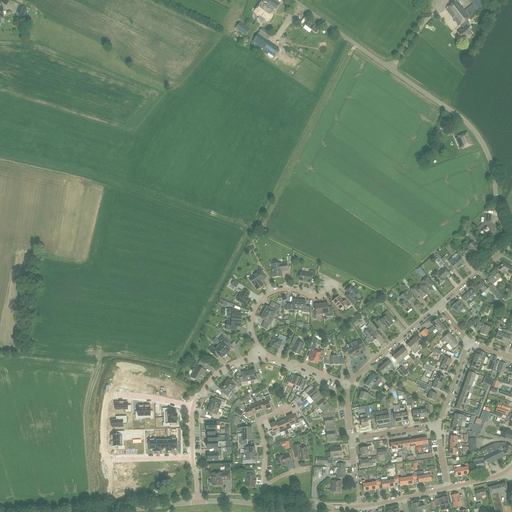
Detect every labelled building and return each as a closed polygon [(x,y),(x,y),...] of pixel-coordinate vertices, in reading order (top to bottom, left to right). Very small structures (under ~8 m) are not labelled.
[(271,0),(269,0),(267,4),(274,8),(276,10),(279,5),(271,0)] [(456,0),(446,9),(459,25),(460,25),(462,28),(461,28),(462,29),(458,32),(463,39),(471,32),(468,28),(471,26),(468,23),(469,22),(467,19),(470,17),(490,2),(488,0),(470,0),(473,4),(465,11),(456,0)] [(261,2),(254,12),(261,17),(268,21),(274,11),(273,10),(274,8),(267,4),(266,5),(261,2)] [(24,16),(27,9),(20,6),(16,16),(21,18),(23,16),(24,16)] [(239,29),(246,35),(251,29),(243,24),(239,29)] [(262,28),(252,41),(274,57),(280,49),(267,40),(269,38),(270,38),(272,35),(262,28)] [(442,124),(446,128),(450,122),(446,119),(442,124)] [(458,137),(455,139),(460,148),(462,147),(463,148),(473,144),(467,132),(458,136),(458,137)] [(486,215),(485,222),(477,229),(480,232),(488,226),(490,230),(490,237),(495,237),(495,228),(489,221),(491,220),(491,215),(486,215)] [(472,231),(468,235),(473,241),(477,237),(472,231)] [(475,254),(481,249),(474,241),(468,246),(475,254)] [(456,254),(452,258),(460,267),(464,263),(460,258),(462,256),(459,252),(456,254)] [(446,259),(442,262),(447,268),(449,266),(451,264),(456,270),(460,267),(452,258),(450,259),(448,261),(447,259),(446,259)] [(281,263),(272,264),(273,277),(282,276),(282,271),(283,270),(288,270),(287,263),(281,264),(281,263)] [(511,267),(503,263),(497,268),(502,273),(504,271),(511,275),(511,274),(511,267)] [(422,276),(425,273),(419,267),(416,269),(422,276)] [(445,280),(444,278),(446,276),(446,277),(449,274),(444,268),(439,272),(438,271),(431,277),(439,285),(445,280)] [(249,278),(254,286),(254,285),(257,289),(259,288),(260,288),(263,287),(262,286),(263,285),(260,281),(266,277),(261,270),(249,278)] [(299,280),(303,281),(303,280),(306,281),(310,282),(312,277),(315,278),(316,272),(310,270),(309,273),(301,271),(300,275),(299,275),(298,275),(297,278),(298,279),(299,279),(299,280)] [(493,284),(500,278),(494,270),(487,277),(493,284)] [(421,287),(427,294),(428,294),(433,290),(429,285),(431,283),(427,278),(422,282),(424,285),(421,287)] [(484,292),(488,288),(489,288),(482,280),(475,287),(481,294),(483,296),(486,294),(484,292)] [(351,297),(349,299),(353,304),(359,300),(355,296),(358,293),(352,285),(346,291),(351,297)] [(422,298),(427,294),(421,287),(421,286),(418,288),(416,286),(411,290),(415,295),(418,293),(422,298)] [(478,297),(472,289),(462,298),(468,305),(478,297)] [(247,296),(248,297),(250,293),(244,290),(242,293),(241,292),(236,300),(245,305),(249,299),(246,297),(247,296)] [(400,304),(407,312),(412,308),(406,300),(409,298),(407,296),(410,293),(408,290),(400,297),(403,301),(400,304)] [(333,301),(340,309),(343,306),(346,309),(351,305),(346,300),(344,302),(339,296),(333,301)] [(287,303),(282,303),(284,310),(286,310),(289,311),(289,313),(295,314),(295,312),(295,311),(298,311),(300,301),(297,300),(296,299),(294,299),(293,300),(293,304),(290,304),(287,303)] [(300,301),(298,311),(301,311),(301,312),(304,312),(310,313),(311,306),(307,305),(306,305),(306,301),(305,300),(303,300),(302,301),(300,301)] [(458,313),(464,308),(458,301),(452,306),(458,313)] [(328,303),(322,304),(323,313),(326,313),(326,314),(326,315),(327,316),(328,316),(333,316),(332,309),(329,309),(328,303)] [(264,309),(263,312),(274,318),(281,306),(276,304),(273,308),(271,308),(271,309),(267,307),(266,308),(265,309),(264,309)] [(323,313),(322,304),(315,305),(316,312),(313,312),(314,319),(317,319),(316,314),(323,313)] [(230,316),(230,319),(241,320),(242,314),(238,313),(238,310),(228,309),(227,316),(230,316)] [(472,314),(477,319),(478,318),(479,314),(478,312),(476,314),(472,309),(470,311),(472,314)] [(381,319),(388,328),(393,323),(389,318),(392,316),(388,311),(383,315),(385,318),(382,320),(382,319),(381,319)] [(271,326),(274,318),(263,312),(262,313),(261,316),(261,317),(262,317),(261,318),(266,321),(265,323),(264,322),(262,327),(267,329),(269,325),(271,326)] [(477,319),(472,314),(471,315),(473,318),(469,321),(469,322),(468,323),(467,321),(464,323),(467,328),(471,324),(473,322),(477,319)] [(241,320),(230,319),(229,322),(226,322),(226,329),(237,330),(237,326),(241,327),(241,320)] [(388,328),(381,319),(379,321),(377,319),(371,323),(376,328),(378,326),(383,331),(388,327),(388,328)] [(430,329),(433,332),(442,324),(437,319),(431,324),(433,326),(430,329)] [(490,327),(483,325),(484,323),(478,321),(476,328),(481,330),(480,333),(487,336),(490,327)] [(377,338),(372,333),(374,331),(369,324),(362,330),(368,338),(365,339),(369,343),(371,341),(372,342),(377,338)] [(446,329),(442,324),(433,332),(435,334),(437,337),(440,334),(446,329)] [(507,325),(505,330),(501,341),(508,343),(509,340),(510,340),(511,336),(508,335),(509,331),(511,326),(507,325)] [(420,333),(424,338),(429,334),(425,329),(420,333)] [(495,339),(501,341),(505,330),(503,329),(501,333),(498,331),(495,339)] [(448,343),(454,338),(449,333),(444,338),(440,341),(442,343),(446,341),(448,343)] [(280,334),(278,338),(274,337),(271,345),(279,349),(282,342),(285,344),(288,338),(280,334)] [(298,337),(295,335),(292,343),(295,344),(292,351),(295,352),(295,354),(297,353),(300,354),(304,344),(297,340),(298,337)] [(231,344),(229,341),(225,338),(223,336),(218,340),(221,342),(218,345),(220,347),(227,354),(230,351),(229,351),(231,349),(229,347),(231,344)] [(417,336),(412,340),(418,347),(419,349),(419,348),(421,347),(420,345),(423,342),(422,342),(423,342),(423,341),(422,339),(421,339),(420,339),(417,336)] [(431,345),(438,339),(436,337),(429,343),(431,345)] [(458,343),(454,338),(448,343),(452,348),(451,349),(453,351),(458,348),(456,345),(458,343)] [(438,339),(431,345),(433,348),(440,342),(438,339)] [(358,344),(352,347),(353,347),(357,356),(363,353),(360,348),(364,346),(361,340),(357,342),(358,344)] [(418,347),(412,340),(407,345),(412,351),(418,347)] [(352,359),(357,356),(353,347),(352,347),(350,343),(347,345),(348,347),(342,350),(346,356),(349,354),(352,359)] [(227,354),(220,347),(218,345),(215,348),(213,346),(208,350),(211,353),(214,356),(217,359),(220,356),(222,358),(224,356),(224,357),(227,354)] [(322,361),(324,358),(324,351),(320,349),(319,352),(315,350),(316,347),(313,345),(310,352),(313,353),(310,360),(317,363),(318,360),(322,361)] [(403,348),(398,352),(403,359),(409,355),(403,348)] [(476,354),(473,360),(481,363),(483,364),(486,357),(484,357),(486,353),(478,350),(476,354)] [(326,365),(333,365),(333,356),(330,356),(330,352),(330,351),(329,351),(324,351),(324,358),(326,358),(326,365)] [(333,356),(333,365),(340,364),(340,359),(344,358),(342,351),(339,352),(340,355),(333,356)] [(405,361),(403,359),(398,352),(393,357),(398,363),(400,365),(405,361)] [(492,360),(489,369),(492,370),(494,364),(497,357),(494,356),(491,355),(489,358),(490,360),(492,360)] [(442,357),(439,362),(449,366),(452,360),(443,356),(442,357)] [(191,377),(200,382),(206,371),(204,370),(207,364),(200,360),(198,364),(197,366),(191,377)] [(388,360),(383,365),(388,371),(390,369),(391,370),(392,369),(394,372),(396,369),(393,366),(388,360)] [(483,364),(481,363),(473,360),(470,370),(480,373),(483,364)] [(447,373),(449,366),(439,362),(439,363),(442,364),(441,367),(438,366),(437,368),(439,370),(447,373)] [(504,368),(505,364),(500,362),(497,371),(501,372),(503,368),(504,368)] [(388,371),(383,365),(378,369),(383,375),(388,371)] [(402,366),(400,369),(401,371),(405,375),(410,372),(408,370),(406,371),(402,366)] [(403,377),(405,375),(401,371),(400,369),(397,371),(403,377)] [(248,381),(251,381),(249,370),(245,371),(242,373),(244,378),(240,379),(242,386),(248,384),(248,381)] [(249,370),(251,381),(254,380),(254,383),(261,382),(260,375),(256,376),(255,370),(253,370),(249,370)] [(469,371),(467,378),(474,380),(476,374),(469,371)] [(373,373),(369,379),(375,384),(378,386),(381,381),(381,379),(379,378),(373,373)] [(431,379),(435,381),(442,384),(445,377),(437,374),(434,373),(431,379)] [(288,382),(294,385),(295,385),(298,377),(298,376),(296,376),(292,374),(290,378),(287,377),(284,383),(287,385),(288,382)] [(136,384),(140,384),(140,377),(134,377),(134,381),(117,380),(117,385),(120,385),(120,389),(125,389),(128,389),(134,389),(134,383),(136,383),(136,384)] [(298,377),(295,385),(301,387),(300,390),(302,391),(303,391),(306,385),(306,384),(303,383),(305,379),(298,377)] [(490,386),(492,380),(485,377),(482,383),(490,386)] [(474,380),(467,378),(465,384),(472,386),(474,380)] [(226,383),(224,385),(231,391),(234,388),(236,390),(240,387),(238,384),(233,379),(230,381),(229,380),(228,380),(227,380),(226,382),(226,383)] [(369,379),(365,384),(371,389),(375,384),(369,379)] [(435,381),(433,384),(429,382),(428,385),(439,390),(442,384),(435,381)] [(153,383),(152,392),(166,394),(166,388),(169,389),(172,390),(173,383),(169,382),(169,386),(167,386),(167,385),(153,383)] [(474,387),(472,386),(465,384),(462,390),(469,392),(472,393),(474,387)] [(234,393),(231,391),(224,385),(223,386),(222,386),(220,388),(220,389),(224,393),(222,396),(223,397),(227,400),(231,396),(234,393)] [(305,391),(309,396),(317,389),(315,386),(314,388),(311,385),(305,391)] [(309,396),(314,401),(321,395),(319,393),(320,392),(317,389),(309,396)] [(435,401),(437,395),(426,390),(425,394),(429,395),(427,398),(435,401)] [(462,390),(460,396),(467,399),(469,392),(462,390)] [(366,400),(368,394),(361,391),(359,398),(366,400)] [(266,400),(262,401),(265,409),(265,410),(271,408),(269,402),(272,401),(270,395),(264,397),(266,400)] [(318,406),(326,400),(324,397),(323,397),(321,395),(314,401),(318,406)] [(262,401),(261,399),(257,400),(256,396),(254,397),(259,412),(265,409),(262,401)] [(460,396),(458,402),(465,405),(467,399),(460,396)] [(211,403),(210,405),(219,409),(220,406),(221,406),(222,405),(224,406),(226,401),(224,400),(215,397),(214,400),(212,399),(212,400),(211,400),(210,402),(211,403)] [(249,404),(250,406),(254,414),(259,412),(254,397),(252,398),(253,402),(249,404)] [(294,399),(289,403),(292,407),(297,403),(294,399)] [(329,403),(326,400),(318,406),(322,412),(330,405),(328,403),(329,403)] [(115,403),(114,403),(114,407),(115,407),(115,410),(125,410),(125,412),(131,412),(131,405),(127,406),(127,402),(123,402),(119,402),(115,402),(115,403)] [(463,411),(465,405),(458,402),(456,408),(463,411)] [(254,415),(254,414),(250,406),(247,407),(246,404),(243,405),(248,417),(254,415)] [(426,409),(419,410),(420,418),(427,417),(426,411),(429,411),(428,404),(425,405),(426,409)] [(138,412),(135,413),(135,419),(139,419),(139,418),(144,418),(144,406),(143,406),(143,405),(139,405),(139,406),(138,406),(138,411),(138,412)] [(145,406),(144,406),(144,418),(150,418),(150,419),(153,419),(153,412),(150,412),(150,411),(150,406),(149,406),(149,405),(145,405),(145,406)] [(219,409),(210,405),(209,408),(208,408),(207,410),(208,411),(210,412),(208,415),(217,419),(219,419),(221,414),(219,413),(219,412),(218,411),(219,409)] [(330,405),(322,412),(324,415),(334,414),(334,409),(330,405)] [(365,427),(368,426),(367,420),(371,420),(370,414),(368,406),(365,406),(366,414),(363,415),(363,419),(360,419),(361,427),(362,427),(362,428),(365,428),(365,427)] [(169,408),(162,408),(162,412),(163,412),(164,417),(177,417),(177,413),(176,413),(176,411),(170,411),(169,411),(169,408)] [(401,413),(400,413),(402,421),(408,420),(407,412),(405,413),(404,408),(400,409),(401,413)] [(381,412),(383,424),(390,423),(388,411),(381,412)] [(482,411),(479,419),(477,418),(469,435),(477,437),(479,432),(478,432),(483,420),(486,422),(490,414),(482,411)] [(383,424),(381,412),(372,413),(373,420),(376,419),(377,425),(383,424)] [(233,415),(231,422),(237,424),(240,417),(233,415)] [(287,417),(287,418),(288,418),(291,426),(294,424),(296,427),(301,425),(298,419),(295,421),(293,415),(287,417)] [(111,421),(111,425),(112,425),(112,427),(123,427),(123,423),(127,423),(127,416),(116,416),(116,417),(117,417),(117,419),(116,420),(112,420),(112,421),(111,421)] [(164,423),(163,423),(163,426),(170,426),(170,423),(171,423),(176,423),(176,421),(177,420),(177,417),(164,417),(164,423)] [(287,418),(282,420),(288,435),(290,434),(288,430),(292,428),(291,426),(288,418),(287,418)] [(282,420),(276,423),(279,431),(280,433),(284,432),(286,436),(288,435),(282,420)] [(336,424),(335,420),(325,421),(326,428),(336,427),(335,424),(336,424)] [(206,430),(217,429),(217,426),(220,425),(220,422),(216,421),(216,423),(206,423),(206,430)] [(276,432),(279,431),(276,423),(276,422),(270,424),(272,430),(270,431),(272,437),(277,435),(276,432)] [(327,435),(337,434),(337,430),(336,430),(336,427),(326,428),(327,435)] [(505,436),(511,438),(511,431),(508,430),(508,429),(503,428),(500,436),(505,438),(505,436)] [(111,436),(110,436),(110,439),(111,439),(111,441),(123,440),(123,435),(124,435),(124,431),(117,431),(118,434),(116,434),(111,435),(111,436)] [(252,440),(252,434),(242,434),(242,437),(238,437),(238,444),(240,444),(246,444),(246,440),(252,440)] [(337,434),(327,435),(327,442),(336,441),(336,438),(338,437),(337,434)] [(429,448),(430,453),(432,453),(433,453),(432,445),(429,446),(428,444),(427,437),(421,438),(422,445),(425,444),(426,448),(429,448)] [(111,442),(110,442),(110,446),(111,445),(111,447),(117,446),(118,446),(118,449),(125,449),(125,446),(124,446),(123,440),(111,441),(111,442)] [(285,445),(286,449),(290,447),(288,441),(284,442),(282,443),(283,446),(285,445)] [(404,452),(404,448),(403,441),(396,442),(398,449),(401,448),(402,452),(404,452)] [(484,458),(484,462),(487,461),(488,463),(506,454),(509,455),(511,447),(506,445),(506,443),(503,443),(499,443),(493,444),(480,450),(483,456),(484,458)] [(245,454),(257,453),(255,453),(255,447),(248,447),(248,444),(246,444),(240,444),(240,448),(245,448),(245,454)] [(300,461),(308,460),(307,447),(301,448),(301,444),(294,445),(295,457),(299,456),(300,461)] [(334,447),(330,448),(331,457),(342,455),(341,447),(334,448),(334,447)] [(369,454),(368,451),(368,447),(360,448),(361,455),(362,455),(362,458),(368,457),(368,454),(369,454)] [(207,453),(207,461),(218,460),(218,456),(222,456),(221,449),(215,449),(215,453),(207,453)] [(257,460),(257,453),(245,454),(247,454),(247,457),(242,458),(243,464),(250,464),(250,460),(257,460)] [(279,467),(286,465),(285,463),(287,462),(288,463),(291,461),(289,454),(283,456),(275,458),(279,467)] [(360,461),(361,467),(370,466),(369,463),(372,463),(372,462),(377,461),(376,456),(372,457),(372,460),(360,461)] [(486,470),(484,462),(484,458),(473,460),(475,472),(486,470)] [(337,478),(345,478),(346,464),(337,463),(337,478)] [(456,466),(453,466),(454,470),(455,470),(456,476),(462,475),(461,468),(460,469),(460,465),(456,466)] [(255,471),(246,470),(245,479),(247,479),(246,487),(254,487),(255,482),(256,483),(256,479),(255,479),(255,475),(254,475),(255,471)] [(425,482),(424,475),(423,475),(423,471),(417,472),(418,474),(415,475),(415,479),(418,479),(419,483),(425,482)] [(230,480),(230,473),(222,473),(212,473),(213,485),(222,485),(222,481),(223,480),(230,480)] [(406,478),(407,484),(413,484),(413,479),(415,479),(415,475),(412,475),(412,477),(406,478)] [(394,482),(397,482),(396,477),(394,478),(394,480),(388,481),(389,487),(395,486),(394,482)] [(400,485),(407,484),(406,478),(400,479),(399,477),(396,477),(397,482),(400,481),(400,485)] [(378,480),(379,484),(381,484),(382,488),(389,487),(388,481),(381,482),(381,479),(378,480)] [(370,490),(369,483),(365,484),(364,480),(362,481),(362,485),(363,484),(364,491),(370,490)] [(376,485),(379,484),(378,480),(375,480),(376,482),(369,483),(370,490),(377,489),(376,485)] [(341,485),(341,481),(332,481),(332,492),(340,492),(340,485),(341,485)] [(508,490),(506,483),(489,487),(495,511),(503,511),(499,495),(499,492),(508,490)] [(483,499),(482,496),(486,495),(484,489),(475,491),(478,501),(483,499)] [(452,495),(453,503),(454,507),(461,506),(460,498),(459,498),(458,494),(452,495)] [(437,503),(439,511),(450,508),(447,496),(439,498),(439,502),(437,503)] [(421,511),(421,510),(425,509),(423,503),(420,504),(419,502),(413,504),(414,511),(421,511)]
